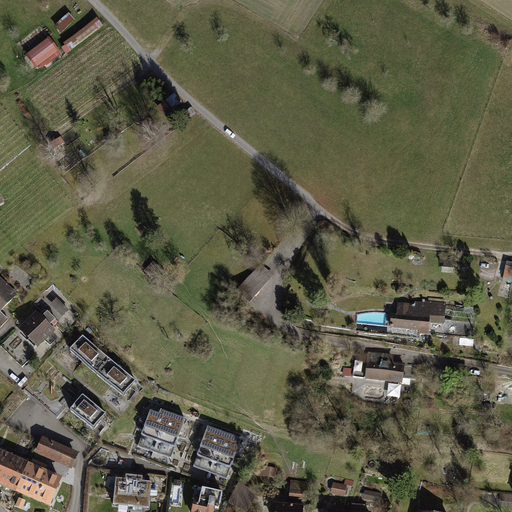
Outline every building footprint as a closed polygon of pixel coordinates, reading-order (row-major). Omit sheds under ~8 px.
[(88,33),(84,30),(77,37),(81,40),(88,33)] [(62,56),(50,40),(27,58),(39,74),(62,56)] [(62,141),(54,146),(58,153),(67,148),(62,141)] [(65,170),(73,164),(69,158),(61,163),(65,170)] [(269,279),(257,269),(237,291),(248,301),(269,279)] [(504,281),(500,300),(511,301),(511,294),(511,269),(507,269),(505,281),(504,281)] [(19,297),(0,279),(0,316),(2,315),(19,297)] [(420,309),(401,308),(400,319),(395,319),(394,332),(423,334),(423,340),(428,340),(433,340),(434,327),(447,328),(448,307),(420,305),(420,309)] [(57,332),(38,315),(20,334),(31,343),(40,351),(57,332)] [(112,363),(84,340),(82,342),(72,355),(79,360),(85,365),(100,377),(112,363)] [(397,358),(371,355),(368,385),(386,386),(405,388),(407,368),(397,367),(397,358)] [(112,363),(100,377),(115,389),(127,399),(136,387),(139,384),(112,363)] [(468,369),(452,367),(451,376),(467,378),(468,369)] [(108,418),(84,399),(73,414),(81,420),(97,433),(99,429),(105,422),(108,418)] [(159,415),(151,412),(146,423),(145,428),(143,432),(138,446),(155,452),(169,413),(161,411),(160,414),(159,415)] [(174,416),(169,413),(155,452),(171,458),(172,456),(177,444),(179,438),(185,420),(174,416)] [(220,432),(208,428),(204,440),(201,447),(197,458),(194,466),(202,470),(210,473),(225,434),(220,432)] [(230,436),(225,434),(210,473),(227,479),(229,473),(234,461),(236,456),(241,440),(230,436)] [(80,455),(44,440),(37,457),(73,471),(80,455)] [(0,441),(0,488),(19,496),(31,465),(16,459),(8,456),(0,452),(0,443),(1,442),(0,441)] [(42,469),(31,465),(19,496),(42,505),(54,474),(42,469)] [(275,477),(277,470),(264,467),(263,475),(268,476),(275,477)] [(126,480),(116,479),(115,489),(114,497),(114,506),(131,507),(134,477),(128,476),(126,476),(126,478),(126,480)] [(143,477),(134,477),(131,507),(149,509),(150,500),(152,483),(142,482),(142,480),(143,477)] [(308,482),(292,481),(291,501),(307,503),(308,482)] [(346,486),(332,483),(330,494),(344,497),(346,486)] [(256,493),(240,484),(230,503),(246,511),(253,497),(256,493)] [(200,499),(196,498),(195,505),(193,511),(213,511),(214,508),(219,510),(223,494),(202,489),(200,499)] [(380,493),(364,490),(362,500),(378,503),(380,493)]
